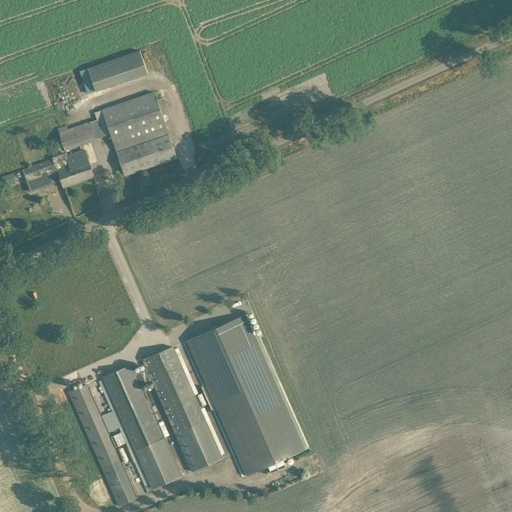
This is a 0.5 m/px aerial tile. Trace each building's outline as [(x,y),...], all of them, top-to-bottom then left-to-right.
[(140,50),(88,68),(96,91),(148,74),(140,50)] [(102,110),(116,151),(168,133),(154,92),(102,110)] [(59,132),(65,150),(105,136),(99,119),(68,129),(66,124),(57,127),(59,132)] [(116,153),(124,175),(177,157),(169,135),(116,153)] [(24,172),(31,192),(53,184),(49,171),(56,169),(57,171),(58,171),(64,187),(94,176),(90,167),(85,150),(53,160),(53,159),(23,170),(24,172)] [(288,466),(285,458),(305,449),(245,314),(186,340),(246,475),(265,467),(268,474),(288,466)] [(130,365),(104,376),(105,379),(151,484),(153,489),(182,476),(165,437),(142,385),(152,380),(175,433),(192,471),(221,459),(220,456),(200,410),(194,396),(173,350),(172,346),(146,358),(142,360),(145,367),(136,371),(133,364),(130,365)] [(69,391),(119,506),(135,499),(85,384),(71,391),(70,390),(69,391)]
